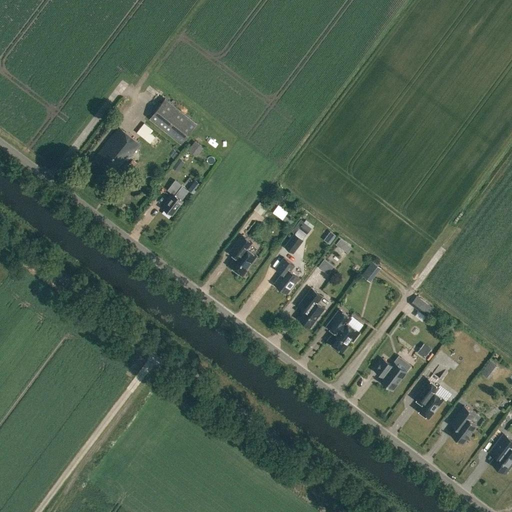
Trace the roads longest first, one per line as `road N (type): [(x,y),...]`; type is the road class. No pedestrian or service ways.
road 1 (unclassified): [(487,511),(0,142)]
road 2 (tertiary): [(370,511),(0,230)]
